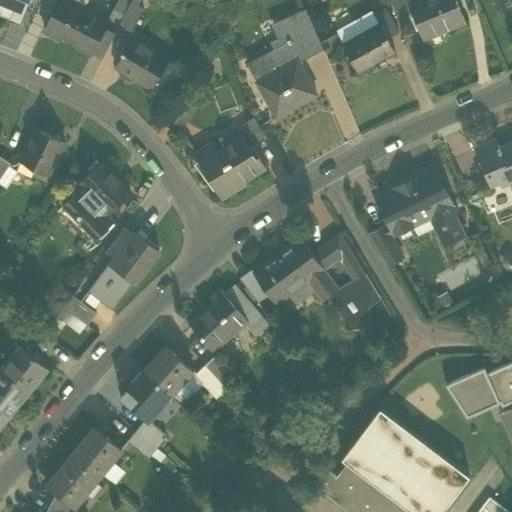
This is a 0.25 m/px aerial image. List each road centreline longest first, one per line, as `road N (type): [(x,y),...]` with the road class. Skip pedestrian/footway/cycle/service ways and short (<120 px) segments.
road 1 (residential): [(0,492),(224,239)]
road 2 (residential): [(0,69),(90,106),(145,147),(224,239)]
road 3 (unclassified): [(321,171),(432,343),(511,351)]
road 4 (residential): [(321,171),(511,89)]
